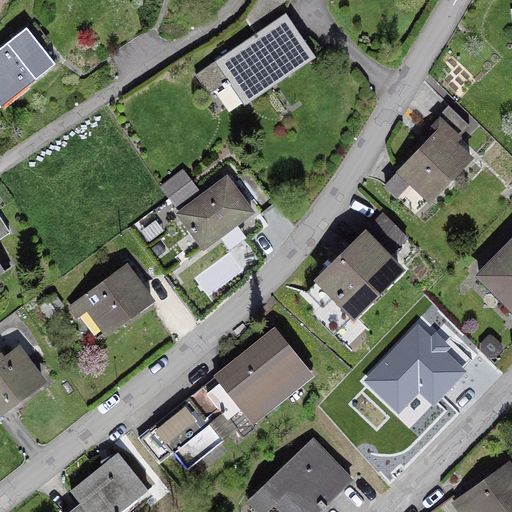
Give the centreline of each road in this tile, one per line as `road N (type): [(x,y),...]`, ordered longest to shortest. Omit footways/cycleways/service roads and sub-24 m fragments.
road 1 (residential): [(0,502),(288,263),(453,0)]
road 2 (residential): [(0,170),(239,0)]
road 3 (residential): [(511,389),(385,511)]
